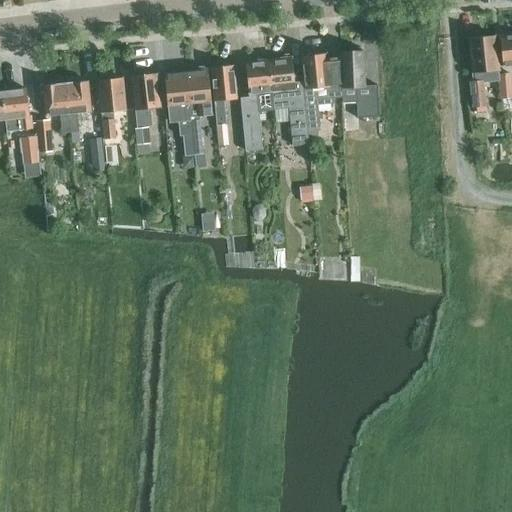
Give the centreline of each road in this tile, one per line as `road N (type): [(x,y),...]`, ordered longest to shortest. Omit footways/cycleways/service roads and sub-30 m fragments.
road 1 (tertiary): [(0,26),(270,0)]
road 2 (track): [(446,0),(460,169),(483,199),(511,200)]
